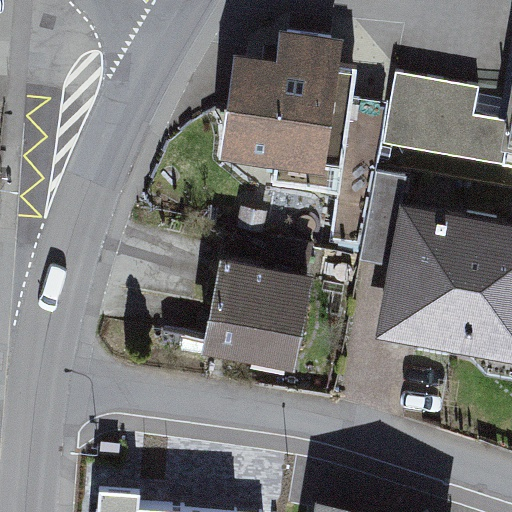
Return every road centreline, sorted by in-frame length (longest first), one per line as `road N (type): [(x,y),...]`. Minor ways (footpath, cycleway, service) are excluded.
road 1 (residential): [(40,377),(259,410),(511,477)]
road 2 (tertiary): [(40,377),(91,197),(181,14)]
road 3 (tertiary): [(27,511),(40,377)]
road 4 (unknown): [(181,14),(313,0)]
